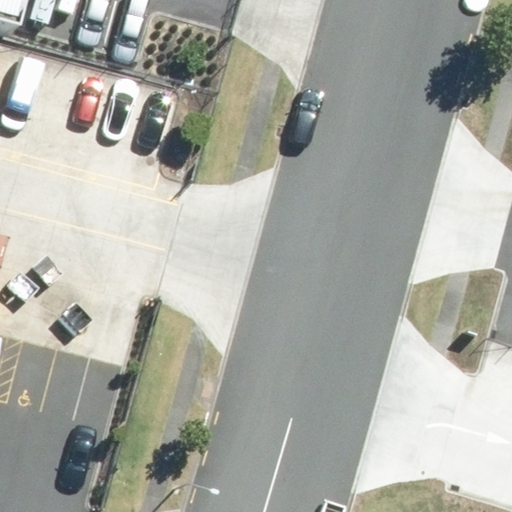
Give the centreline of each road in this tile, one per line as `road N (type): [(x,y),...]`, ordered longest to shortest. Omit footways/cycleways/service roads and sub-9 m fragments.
road 1 (unclassified): [(278,511),(320,421),(430,0)]
road 2 (unknown): [(355,288),(0,211)]
